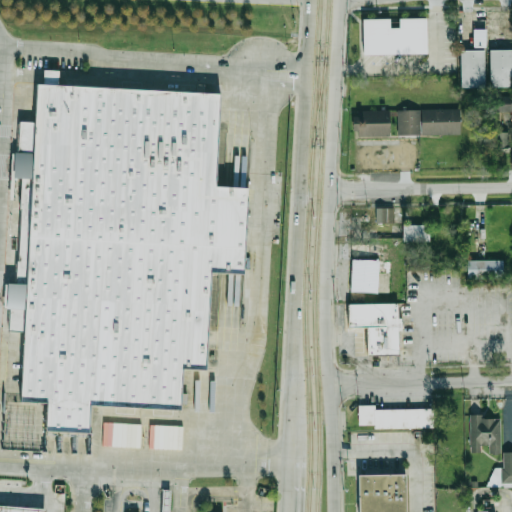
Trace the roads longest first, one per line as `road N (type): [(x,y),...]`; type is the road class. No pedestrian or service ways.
road 1 (secondary): [(338,511),(323,288),(337,0)]
road 2 (secondary): [(309,0),(290,347),(292,457)]
road 3 (residential): [(328,189),(511,185)]
road 4 (residential): [(335,384),(511,381)]
